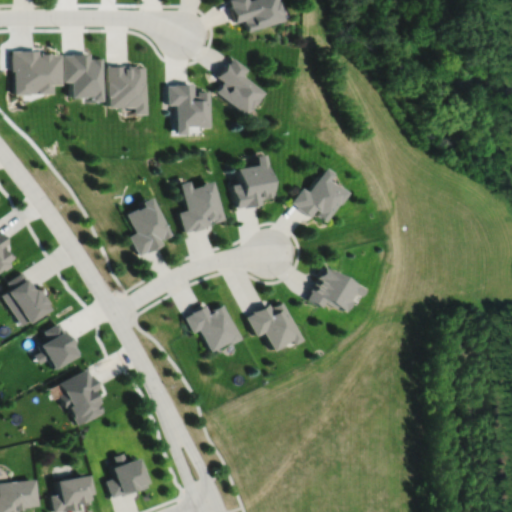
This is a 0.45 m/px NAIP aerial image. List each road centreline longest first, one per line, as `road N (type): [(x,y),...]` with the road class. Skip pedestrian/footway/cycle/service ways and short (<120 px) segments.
road 1 (residential): [(154,386),(80,257),(0,147)]
road 2 (residential): [(180,32),(128,17),(0,16)]
road 3 (residential): [(115,312),(193,268),(268,252)]
road 4 (residential): [(221,511),(154,386)]
road 5 (residential): [(154,386),(201,511)]
